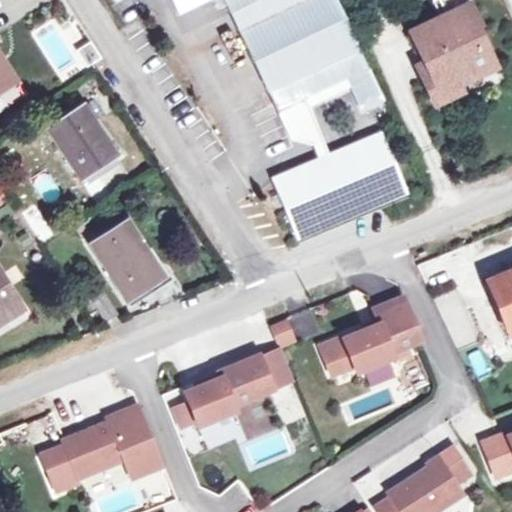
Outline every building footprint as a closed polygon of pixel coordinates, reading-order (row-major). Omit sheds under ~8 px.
[(224,0),(277,110),(346,78),(351,88),(362,112),(383,102),(334,0),(224,0)] [(469,4),(408,33),(421,62),(432,57),(436,67),(421,74),(434,103),(461,91),(459,84),(496,67),(484,42),(478,44),(472,29),(479,25),(469,4)] [(83,66),(98,60),(91,41),(76,46),(83,66)] [(0,90),(15,81),(0,57),(0,90)] [(432,57),(421,62),(417,64),(421,74),(436,67),(432,57)] [(308,108),(351,88),(346,78),(277,110),(291,141),(315,147),(321,162),(330,159),(308,108)] [(83,106),(47,129),(80,180),(117,156),(83,106)] [(321,162),(275,180),(299,237),(403,192),(380,136),(330,159),(321,162)] [(84,221),(74,226),(82,238),(91,232),(84,221)] [(129,224),(93,246),(129,303),(166,279),(129,224)] [(511,271),(488,281),(505,323),(511,320),(511,271)] [(0,316),(19,305),(0,274),(0,316)] [(432,295),(455,352),(478,342),(455,286),(432,295)] [(102,291),(90,300),(105,323),(118,314),(102,291)] [(403,298),(373,310),(379,324),(344,338),(343,337),(320,346),(332,374),(354,365),(357,372),(394,357),(392,352),(420,341),(403,298)] [(0,325),(23,312),(19,305),(0,316),(0,325)] [(288,323),(273,329),(279,344),(281,343),(294,338),(288,323)] [(296,343),(294,338),(281,343),(283,348),(296,343)] [(280,348),(260,356),(274,389),(294,381),(280,348)] [(260,356),(219,372),(222,378),(186,392),(189,402),(173,408),(181,427),(197,421),(199,426),(236,411),(233,406),(274,389),(260,356)] [(119,412),(121,417),(110,422),(64,441),(65,445),(42,455),(53,483),(77,473),(78,478),(124,459),(136,455),(143,473),(164,465),(139,404),(119,412)] [(121,417),(119,412),(107,417),(110,422),(121,417)] [(511,434),(510,436),(508,432),(484,442),(497,476),(511,470),(511,434)] [(435,511),(464,494),(457,483),(471,472),(454,446),(428,463),(431,466),(390,493),(392,497),(401,511),(435,511)] [(136,455),(124,459),(131,478),(143,473),(136,455)] [(368,472),(351,482),(364,502),(380,491),(368,472)] [(77,473),(53,483),(56,491),(80,481),(78,478),(77,473)] [(379,511),(401,511),(392,497),(377,507),(379,511)]
